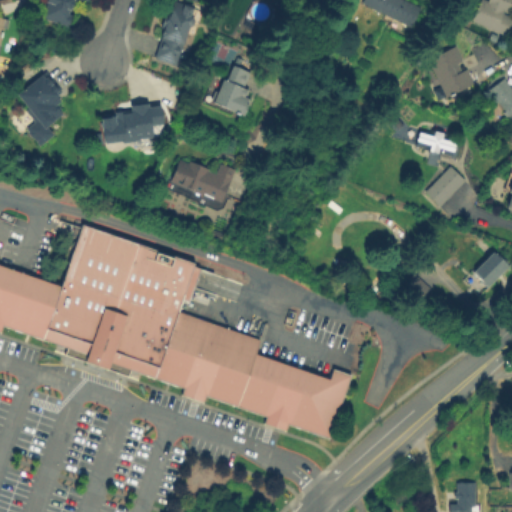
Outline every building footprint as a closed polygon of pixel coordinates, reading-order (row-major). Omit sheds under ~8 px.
[(69,27),(40,18),(43,9),(42,6),(43,4),(44,3),(45,0),(88,0),(87,5),(76,1),(73,10),(70,9),(69,13),(73,15),(69,27)] [(410,28),(361,3),(362,0),(406,0),(420,7),(410,28)] [(511,21),(506,36),(472,21),(480,0),(511,0),(511,5),(508,15),(511,16),(511,21)] [(174,1),(199,10),(196,19),(193,20),(191,27),(189,27),(176,66),(153,58),(163,29),(160,28),(165,15),(169,17),(174,1)] [(0,16),(10,19),(7,29),(4,28),(0,44),(0,16)] [(445,97),(428,59),(456,47),(462,61),(458,63),(462,71),(466,69),(473,85),(445,97)] [(243,116),(212,103),(223,79),(225,80),(232,65),(249,72),(243,87),(249,90),(246,97),(251,99),(243,116)] [(48,129),(54,137),(39,149),(27,133),(35,126),(25,113),(29,109),(18,95),(47,73),(62,93),(56,96),(62,104),(57,107),(64,116),(48,129)] [(511,122),(488,91),(504,78),(511,88),(511,122)] [(160,106),(164,133),(151,134),(152,145),(138,147),(138,140),(135,141),(134,142),(123,143),(121,142),(105,144),(101,118),(102,115),(110,114),(111,115),(113,117),(116,116),(115,112),(124,111),(125,114),(133,113),(131,105),(147,103),(148,108),(160,106)] [(453,152),(439,148),(437,153),(428,151),(430,145),(417,141),(419,133),(432,136),(434,131),(443,134),(442,139),(455,143),(453,152)] [(191,162),(209,170),(209,171),(216,174),(221,163),(235,169),(221,202),(203,195),(200,195),(169,182),(178,160),(188,164),(189,161),(191,162)] [(465,180),(439,206),(425,191),(450,166),(465,180)] [(511,211),(511,183),(510,183),(501,208),(511,211)] [(60,287),(80,226),(194,264),(193,268),(199,270),(187,303),(182,301),(178,313),(155,380),(128,371),(126,377),(62,356),(64,348),(42,341),(60,287)] [(508,266),(488,286),(473,271),(493,251),(508,266)] [(0,267),(18,273),(0,327),(0,267)] [(11,330),(0,327),(18,273),(29,277),(11,330)] [(430,288),(418,302),(402,288),(414,274),(430,288)] [(29,277),(46,282),(28,336),(11,330),(29,277)] [(28,336),(46,282),(60,287),(42,341),(28,336)] [(155,380),(178,313),(204,322),(182,389),(155,380)] [(204,322),(226,329),(203,398),(201,404),(179,397),(182,389),(204,322)] [(226,329),(259,340),(253,356),(236,409),(203,398),(226,329)] [(274,363),(256,416),(236,409),(253,356),(274,363)] [(256,416),(274,363),(304,373),(286,427),(284,434),(262,427),(265,419),(256,416)] [(310,435),(328,381),(332,370),(350,376),(328,441),(310,435)] [(328,381),(310,435),(286,427),(304,373),(328,381)] [(449,511),(449,505),(457,504),(457,483),(473,483),(474,504),(477,504),(477,511),(449,511)]
